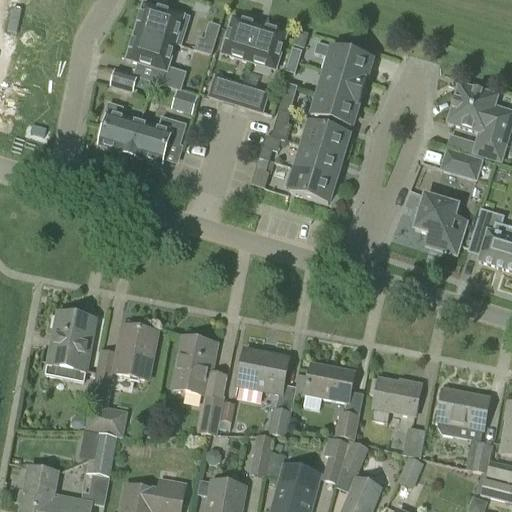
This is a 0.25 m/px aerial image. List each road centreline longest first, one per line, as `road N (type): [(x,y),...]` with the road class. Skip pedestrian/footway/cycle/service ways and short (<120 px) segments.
road 1 (residential): [(358,276),(58,184)]
road 2 (residential): [(374,218),(397,176),(415,109),(415,80),(393,109),(374,175)]
road 3 (residential): [(58,184),(86,36),(108,0)]
road 4 (residential): [(511,322),(358,276)]
